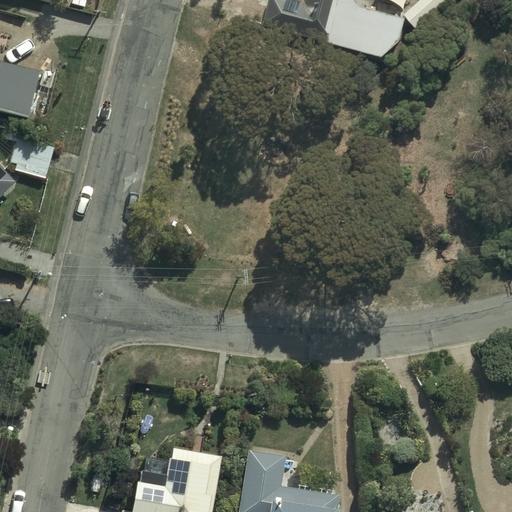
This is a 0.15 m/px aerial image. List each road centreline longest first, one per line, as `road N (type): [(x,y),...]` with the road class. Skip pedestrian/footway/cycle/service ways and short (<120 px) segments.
road 1 (residential): [(78,312),(253,337),(339,340),(426,334),(511,315)]
road 2 (residential): [(157,0),(78,312)]
road 3 (residential): [(78,312),(41,511)]
